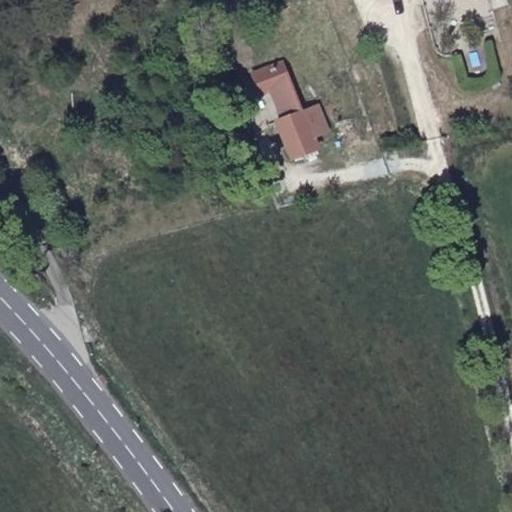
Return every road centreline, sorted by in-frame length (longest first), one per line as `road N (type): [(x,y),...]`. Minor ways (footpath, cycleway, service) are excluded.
road 1 (track): [(433,139),(511,423)]
road 2 (residential): [(0,166),(72,318),(65,366)]
road 3 (primary): [(65,366),(176,511)]
